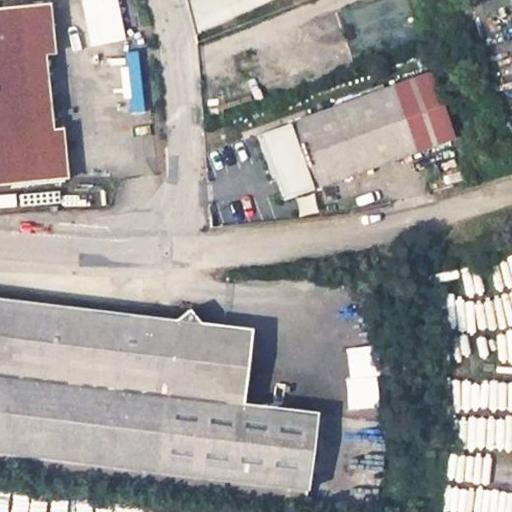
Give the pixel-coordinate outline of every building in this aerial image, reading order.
[(48,4),(38,5),(43,55),(53,55),(48,4)] [(38,5),(0,8),(0,185),(56,179),(50,128),(43,55),(38,5)] [(428,75),(267,132),(291,197),(452,140),(428,75)] [(60,127),(50,128),(56,179),(65,178),(60,127)] [(342,287),(365,284),(364,272),(341,274),(342,287)] [(305,491),(315,414),(239,405),(166,396),(175,321),(136,317),(0,299),(0,472),(154,491),(156,473),(305,491)] [(249,329),(175,321),(166,396),(239,405),(249,329)]
